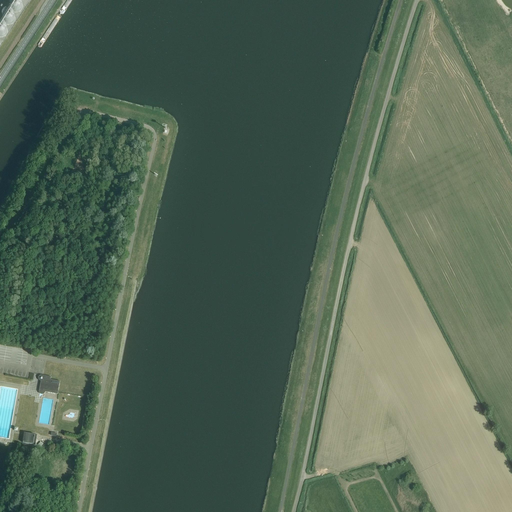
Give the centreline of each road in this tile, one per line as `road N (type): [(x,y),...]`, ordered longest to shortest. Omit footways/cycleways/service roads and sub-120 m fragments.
road 1 (unclassified): [(293,511),(360,200),(417,0)]
road 2 (unclassified): [(108,367),(156,136),(149,127),(81,109)]
road 3 (unclassified): [(108,367),(78,511)]
road 4 (unclassified): [(0,362),(30,368),(33,353),(108,367)]
